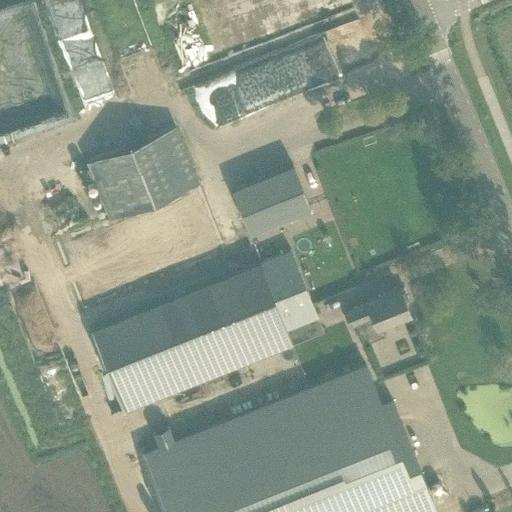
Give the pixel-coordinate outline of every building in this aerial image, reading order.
[(361,24),(211,71),(224,112),(373,65),(361,24)] [(249,233),(320,207),(303,162),(233,188),(249,233)] [(82,310),(223,254),(196,187),(55,244),(82,310)] [(290,249),(258,262),(285,329),(317,316),(290,249)] [(176,295),(87,331),(120,412),(200,380),(291,344),(285,329),(258,262),(176,295)] [(366,302),(344,311),(359,346),(373,340),(384,335),(380,325),(409,312),(404,301),(408,299),(404,287),(400,289),(399,287),(365,300),(366,302)] [(436,511),(392,400),(381,405),(365,365),(141,454),(163,511),(436,511)]
